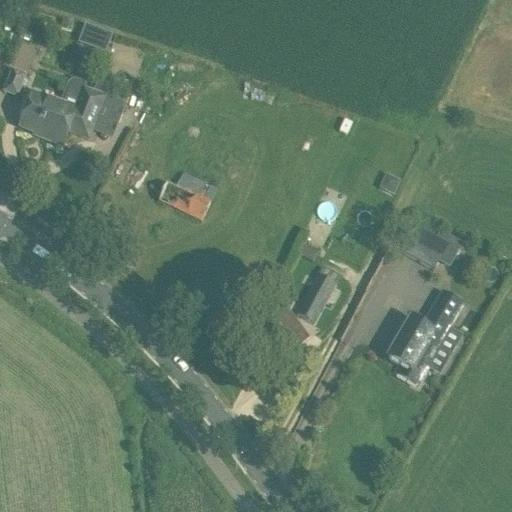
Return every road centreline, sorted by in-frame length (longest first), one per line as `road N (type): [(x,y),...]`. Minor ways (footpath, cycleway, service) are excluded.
road 1 (secondary): [(0,224),(110,303),(175,364),(288,511)]
road 2 (unclassified): [(107,511),(99,447),(0,460)]
